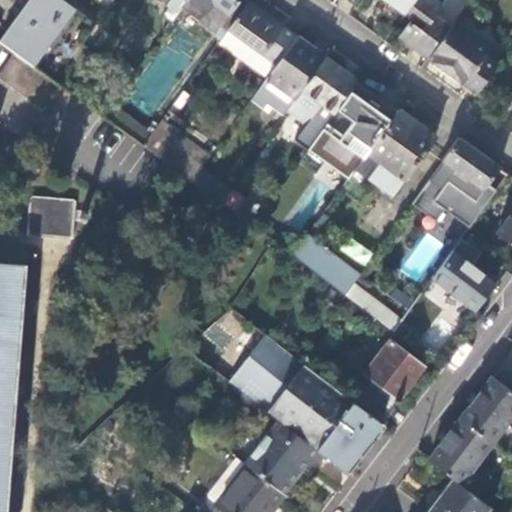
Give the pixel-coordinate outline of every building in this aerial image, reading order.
[(61,0),(27,0),(0,37),(0,41),(14,52),(34,66),(74,9),(61,0)] [(238,0),(187,0),(187,1),(205,14),(202,18),(210,24),(213,20),(220,26),(238,0)] [(250,0),(238,0),(220,26),(227,31),(228,30),(248,2),(250,0)] [(351,0),(357,4),(359,0),(384,0),(404,14),(407,10),(414,0),(351,0)] [(400,35),(428,56),(450,25),(454,20),(470,0),(414,0),(407,10),(414,15),(400,35)] [(297,37),(248,2),(228,30),(276,65),(297,37)] [(227,31),(220,26),(213,20),(210,24),(202,18),(199,22),(222,39),(227,31)] [(450,25),(428,56),(465,82),(477,91),(497,63),(485,54),(491,47),(454,20),(450,25)] [(222,39),(219,43),(267,78),(276,65),(228,30),(227,31),(222,39)] [(263,83),(252,99),(264,108),(265,108),(268,104),(284,115),(287,111),(325,58),(297,37),(276,65),(267,78),(263,83)] [(58,84),(34,66),(14,52),(0,71),(0,81),(42,113),(61,86),(58,84)] [(308,151),(320,134),(340,106),(358,82),(325,58),(287,111),(305,125),(294,140),(308,151)] [(399,111),(358,82),(340,106),(320,134),(308,151),(349,180),(355,171),(399,111)] [(140,127),(111,105),(102,116),(132,138),(140,127)] [(436,138),(399,111),(355,171),(392,198),(436,138)] [(162,120),(151,135),(143,146),(174,169),(191,182),(201,168),(203,166),(211,155),(162,120)] [(151,135),(140,127),(132,138),(143,146),(151,135)] [(499,168),(459,140),(412,206),(438,225),(446,213),(469,228),(495,192),(487,186),(499,168)] [(231,188),(201,168),(191,182),(220,202),(231,188)] [(231,188),(220,202),(234,213),(241,204),(246,197),(231,188)] [(246,197),(241,204),(260,217),(271,202),(252,189),(246,197)] [(27,235),(73,239),(74,220),(81,221),(84,221),(86,221),(86,219),(85,211),(83,211),(75,210),(76,202),(30,198),(27,235)] [(241,204),(234,213),(253,227),(260,217),(241,204)] [(511,243),(511,219),(509,217),(497,232),(511,243)] [(308,237),(293,257),(345,297),(354,284),(360,277),(308,237)] [(481,253),(461,239),(431,279),(474,312),(476,311),(497,283),(473,264),(481,253)] [(353,242),(345,253),(362,265),(370,254),(353,242)] [(0,511),(5,511),(24,266),(0,264),(0,511)] [(354,284),(345,297),(352,302),(394,333),(401,323),(402,321),(354,284)] [(248,323),(231,310),(216,324),(235,339),(248,323)] [(229,348),(207,331),(197,341),(218,358),(221,360),(229,348)] [(280,399),(304,367),(265,336),(241,369),(280,399)] [(218,358),(197,341),(186,351),(210,369),(214,363),(218,358)] [(398,401),(424,367),(390,341),(364,375),(373,382),(355,405),(380,423),(397,400),(398,401)] [(511,349),(492,377),(511,392),(511,349)] [(214,363),(210,369),(214,372),(218,366),(214,363)] [(355,405),(304,367),(280,399),(268,414),(279,422),(326,457),(345,472),(381,425),(380,423),(355,405)] [(511,392),(492,377),(460,419),(492,443),(511,416),(511,392)] [(492,443),(460,419),(429,461),(453,479),(461,485),(492,443)] [(279,422),(245,464),(249,468),(285,495),(292,501),(326,457),(279,422)] [(249,468),(216,511),(272,511),(285,495),(249,468)] [(427,511),(493,511),(494,510),(461,485),(453,479),(427,511)]
